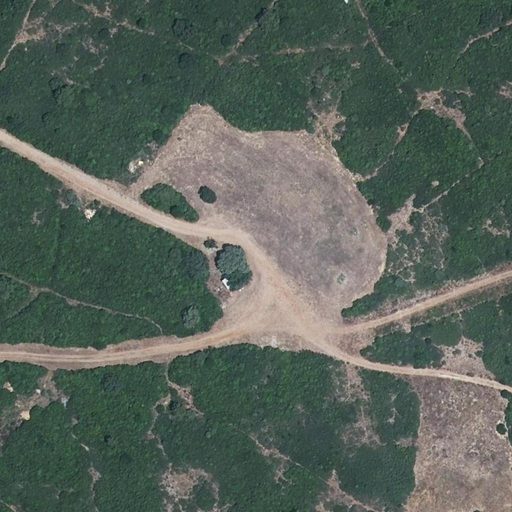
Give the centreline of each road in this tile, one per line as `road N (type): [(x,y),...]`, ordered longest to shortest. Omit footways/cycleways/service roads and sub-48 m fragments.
road 1 (track): [(0,136),(168,223),(239,241),(340,355),(511,388)]
road 2 (track): [(511,278),(322,337),(88,357),(0,355)]
